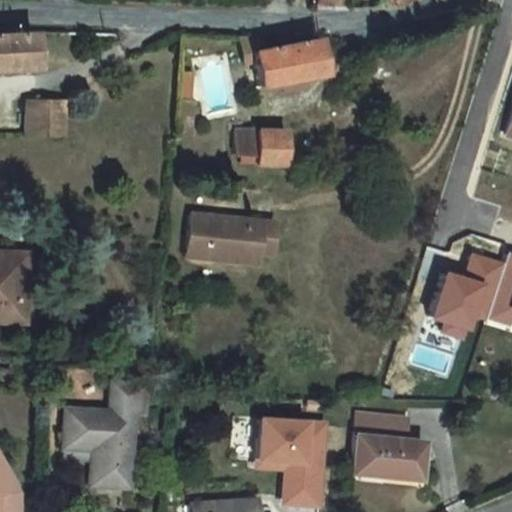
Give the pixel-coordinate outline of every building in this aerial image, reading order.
[(225,0),(234,11),(251,0),(225,0)] [(325,0),(322,14),(349,14),(352,0),(325,0)] [(399,8),(411,0),(388,0),(386,1),(391,9),(399,8)] [(41,33),(0,35),(0,70),(42,67),(41,33)] [(255,69),(264,67),(269,89),(330,77),(323,42),(272,54),(270,40),(250,40),(255,69)] [(193,76),(182,75),(181,96),(191,96),(193,76)] [(191,96),(181,96),(178,130),(197,130),(199,97),(191,96)] [(43,101),(32,102),(34,133),(70,131),(69,99),(43,101)] [(290,133),(235,134),(235,157),(257,158),(257,168),(291,168),(291,160),(290,133)] [(281,226),(193,215),(189,250),(210,253),(209,260),(261,266),(263,256),(276,258),(281,226)] [(210,253),(189,250),(188,257),(209,260),(210,253)] [(433,318),(443,321),(440,331),(459,336),(462,327),(470,330),(475,317),(486,320),(503,263),(471,253),(464,278),(447,273),(433,318)] [(511,254),(508,253),(487,319),(509,326),(511,314),(511,254)] [(28,303),(28,256),(0,256),(0,322),(8,322),(8,303),(28,303)] [(28,322),(28,303),(8,303),(8,322),(28,322)] [(128,493),(134,419),(142,420),(144,392),(141,391),(141,389),(112,387),(110,417),(67,413),(63,450),(98,454),(97,466),(89,465),(87,489),(128,493)] [(334,511),(339,440),(272,436),(270,475),(306,478),(304,511),(334,511)] [(429,452),(358,446),(357,477),(391,479),(390,487),(427,490),(429,452)] [(0,511),(21,511),(22,492),(0,454),(0,511)] [(304,511),(306,478),(270,475),(269,483),(298,485),(296,511),(304,511)] [(391,479),(357,477),(356,485),(390,487),(391,479)]
